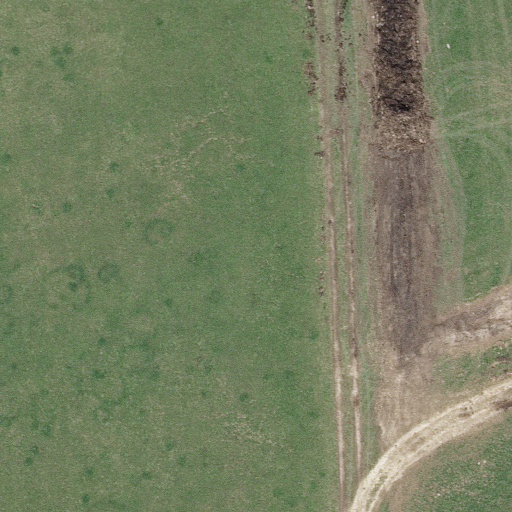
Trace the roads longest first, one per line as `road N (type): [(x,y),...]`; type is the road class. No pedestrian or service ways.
road 1 (track): [(316,0),(356,511)]
road 2 (track): [(373,511),(425,449),(511,402)]
